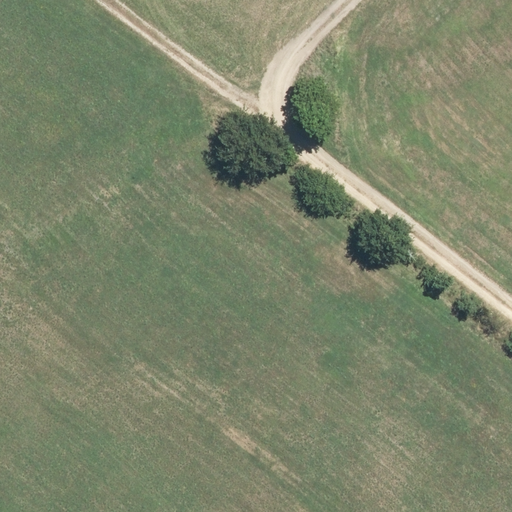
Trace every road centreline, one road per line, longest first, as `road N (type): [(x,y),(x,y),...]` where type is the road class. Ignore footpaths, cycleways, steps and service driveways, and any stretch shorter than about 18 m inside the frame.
road 1 (track): [(511,326),(375,204),(330,182),(98,0)]
road 2 (track): [(239,110),(348,0)]
